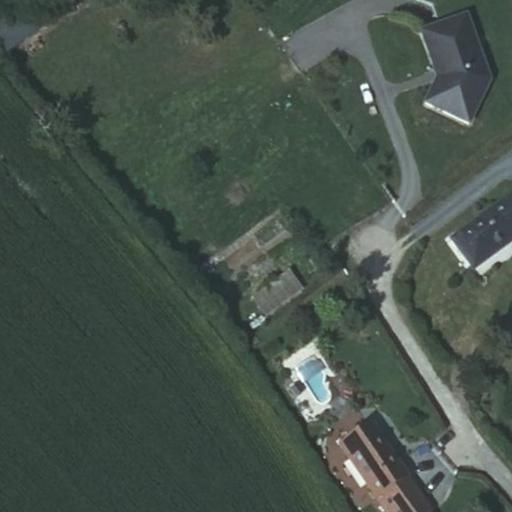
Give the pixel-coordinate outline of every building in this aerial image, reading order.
[(0,17),(0,50),(7,58),(39,28),(16,3),(0,17)] [(466,118),(483,73),(456,10),(412,29),(427,63),(430,62),(435,73),(431,74),(421,101),(466,118)] [(511,187),(507,181),(440,228),(458,255),(511,217),(511,187)] [(287,270),(248,299),(263,319),(302,290),(287,270)] [(431,511),(372,426),(339,449),(383,511),(431,511)]
